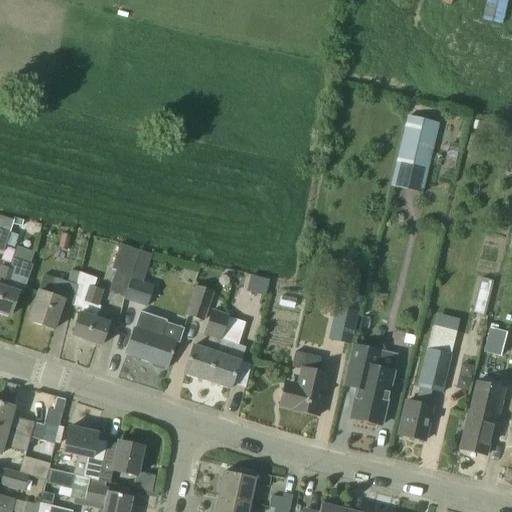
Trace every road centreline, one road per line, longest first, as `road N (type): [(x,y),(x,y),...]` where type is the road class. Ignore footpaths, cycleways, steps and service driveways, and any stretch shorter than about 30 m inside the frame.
road 1 (tertiary): [(511,502),(194,417)]
road 2 (tertiary): [(194,417),(0,357)]
